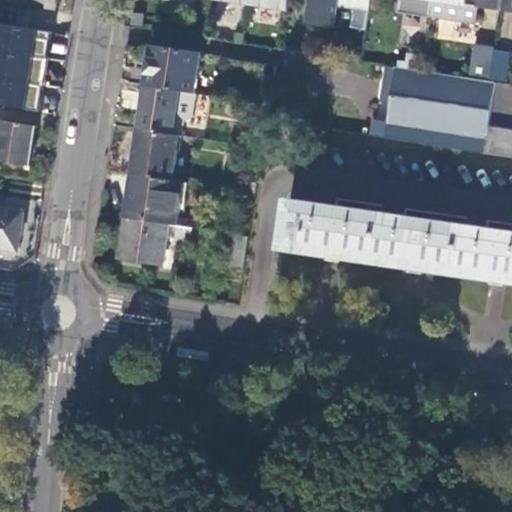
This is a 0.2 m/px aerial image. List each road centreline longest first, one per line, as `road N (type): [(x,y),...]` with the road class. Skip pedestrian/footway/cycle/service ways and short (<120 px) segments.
road 1 (residential): [(90,322),(511,364)]
road 2 (unknown): [(250,338),(275,199),(288,180),(511,209)]
road 3 (tertiary): [(58,277),(100,0)]
road 4 (tertiary): [(39,511),(51,347)]
